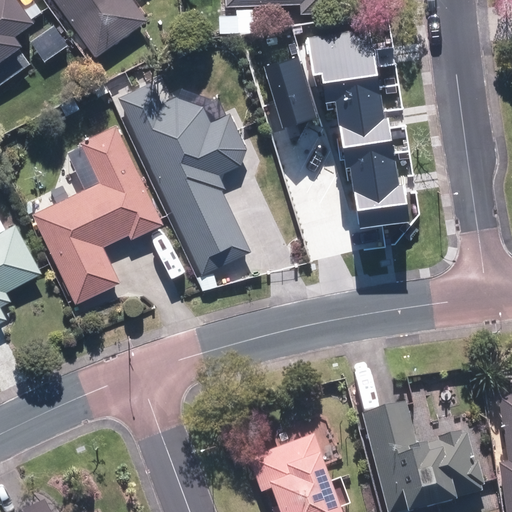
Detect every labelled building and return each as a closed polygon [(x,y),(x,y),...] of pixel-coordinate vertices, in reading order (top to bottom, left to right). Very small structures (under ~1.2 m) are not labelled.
[(33,13),(22,0),(0,0),(0,58),(25,38),(16,27),(33,13)] [(67,0),(98,43),(139,15),(128,0),(67,0)] [(272,0),(299,1),(299,9),(322,10),(322,2),(342,3),(342,0),(272,0)] [(75,41),(60,19),(33,38),(48,60),(75,41)] [(341,75),(289,84),(292,100),(290,100),(296,133),(298,133),(312,213),(363,205),(350,124),(362,122),(358,98),(346,100),(341,75)] [(150,76),(117,92),(202,259),(243,239),(208,170),(249,149),(233,116),(216,124),(209,104),(194,97),(180,95),(163,101),(150,76)] [(103,235),(162,215),(120,123),(84,137),(104,180),(43,207),(76,291),(122,277),(103,235)] [(0,315),(6,312),(1,303),(11,298),(5,287),(41,268),(15,219),(0,226),(0,315)] [(509,429),(494,431),(507,511),(511,511),(511,397),(504,398),(509,429)] [(406,399),(369,410),(379,458),(372,480),(382,500),(399,506),(407,504),(417,505),(434,502),(438,496),(454,493),(472,490),(487,486),(486,459),(487,445),(480,441),(476,430),(455,433),(453,439),(420,448),(406,399)] [(280,443),(251,455),(263,485),(271,482),(283,511),(342,511),(310,432),(287,441),(285,442),(280,443)]
